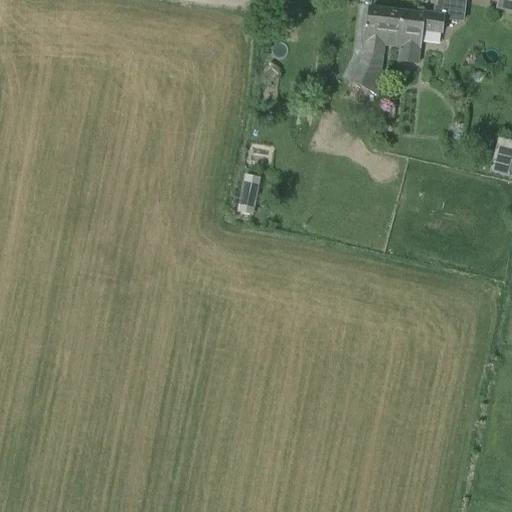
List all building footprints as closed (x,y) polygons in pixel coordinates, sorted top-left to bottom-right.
[(298,14),(300,0),(280,0),(279,11),(298,14)] [(364,57),(351,85),(378,98),(382,59),(384,47),(402,49),(399,61),(417,64),(421,32),(441,35),(443,20),(463,23),(466,0),(437,0),(437,6),(434,6),(434,13),(419,12),(419,14),(366,9),(364,57)] [(511,0),(498,0),(496,10),(511,13),(511,0)] [(276,25),(278,14),(267,13),(265,24),(276,25)] [(274,79),(279,72),(269,65),(264,71),(274,79)] [(252,215),(259,179),(245,176),(238,212),(252,215)]
